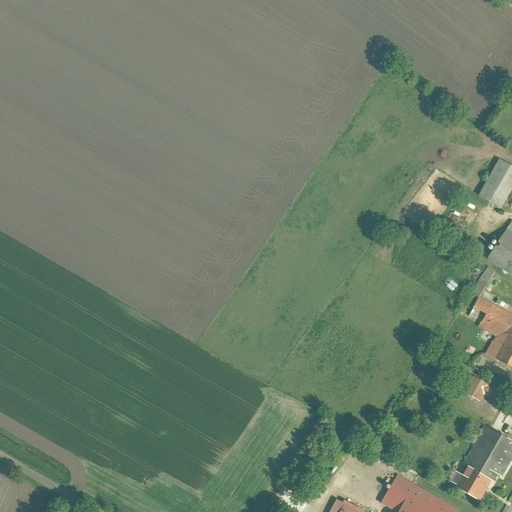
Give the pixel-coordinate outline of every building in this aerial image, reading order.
[(477,197),(499,210),(511,187),(511,167),(499,160),(477,197)] [(511,222),(487,259),(511,274),(511,222)] [(479,298),(495,272),(487,267),(471,294),(479,298)] [(474,309),(488,316),(493,306),(479,298),(474,309)] [(496,337),(486,355),(511,368),(511,316),(493,306),(488,316),(480,329),(496,337)] [(501,394),(473,378),(466,392),(480,400),(484,393),(497,401),(501,394)] [(464,465),(469,468),(492,481),(493,482),(498,475),(501,477),(511,458),(511,441),(507,439),(486,427),(464,465)] [(458,487),(457,489),(480,502),(492,481),(469,468),(464,477),(458,487)] [(458,487),(464,477),(453,471),(447,481),(458,487)] [(457,511),(458,510),(398,476),(382,504),(395,511),(358,511),(338,500),(331,511),(457,511)]
